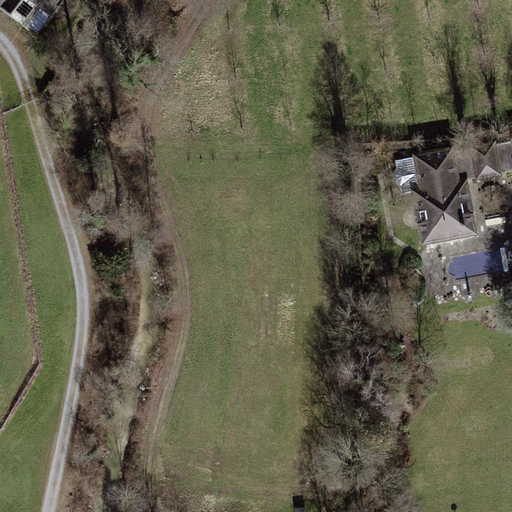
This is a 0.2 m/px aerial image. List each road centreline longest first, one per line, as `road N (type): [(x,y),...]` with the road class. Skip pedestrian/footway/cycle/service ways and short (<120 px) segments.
road 1 (track): [(208,0),(144,120),(183,293),(179,347),(154,440),(150,511)]
road 2 (track): [(0,38),(24,82),(83,290),(48,511)]
